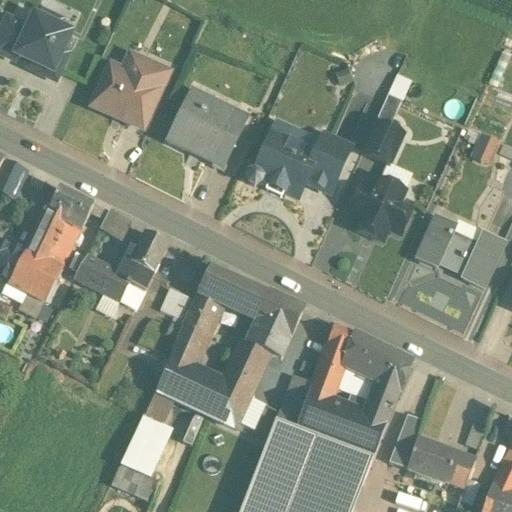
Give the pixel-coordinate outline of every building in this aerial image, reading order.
[(70,34),(33,16),(28,28),(15,55),(16,55),(38,66),(52,72),(62,51),(70,34)] [(7,18),(0,32),(0,54),(13,60),(16,55),(15,55),(28,28),(7,18)] [(230,30),(224,53),(245,58),(251,36),(230,30)] [(62,51),(52,72),(38,66),(36,71),(55,80),(68,54),(62,51)] [(139,80),(108,66),(92,102),(123,116),(120,121),(142,130),(168,73),(146,64),(139,80)] [(398,77),(377,120),(385,123),(387,119),(392,122),(411,83),(398,77)] [(246,120),(191,93),(166,143),(187,153),(189,149),(224,166),(246,120)] [(403,134),(378,123),(363,156),(388,167),(403,134)] [(482,138),(468,132),(464,140),(478,146),(482,138)] [(316,154),(273,134),(256,171),(254,170),(249,173),(246,178),(248,184),(254,187),(260,185),(261,183),(297,199),(304,183),(330,195),(350,149),(323,137),(316,154)] [(497,144),(482,137),(482,138),(478,146),(475,154),(490,161),(497,144)] [(26,171),(4,161),(0,168),(0,190),(14,197),(26,171)] [(404,192),(379,181),(373,193),(361,188),(349,213),(362,219),(356,231),(381,243),(387,230),(400,236),(411,210),(399,205),(404,192)] [(94,206),(58,187),(46,212),(65,221),(64,223),(78,230),(81,231),(94,206)] [(65,221),(46,212),(27,252),(45,262),(57,237),(64,223),(65,221)] [(127,223),(109,212),(100,229),(118,240),(127,223)] [(477,248),(452,236),(455,229),(436,220),(417,260),(436,269),(438,264),(465,276),(462,281),(482,291),(503,246),(482,236),(477,248)] [(78,230),(64,223),(57,237),(62,239),(67,242),(71,244),(78,230)] [(168,246),(145,234),(136,251),(131,248),(125,261),(121,259),(114,271),(112,275),(127,283),(144,292),(168,246)] [(0,276),(10,282),(23,255),(0,242),(0,276)] [(27,252),(26,251),(23,255),(10,282),(9,282),(46,301),(62,270),(27,252)] [(114,271),(86,256),(74,279),(117,302),(127,283),(112,275),(114,271)] [(267,293),(210,267),(197,294),(183,325),(184,326),(171,357),(192,367),(209,328),(214,331),(225,306),(254,320),(267,293)] [(144,292),(127,283),(117,302),(135,311),(144,292)] [(191,298),(169,288),(160,310),(181,319),(191,298)] [(302,309),(267,292),(267,293),(254,320),(244,341),(240,339),(221,381),(224,382),(210,414),(237,427),(239,422),(253,428),(265,403),(251,396),(258,382),(238,372),(249,350),(268,359),(271,353),(281,358),(302,309)] [(11,306),(0,300),(0,313),(6,317),(11,306)] [(355,334),(334,324),(329,339),(351,347),(355,334)] [(0,331),(0,344),(18,353),(23,343),(0,331)] [(412,361),(355,334),(351,347),(349,351),(381,367),(369,399),(376,406),(377,402),(392,408),(412,361)] [(313,382),(310,390),(332,398),(349,351),(351,347),(329,339),(313,382)] [(268,359),(249,350),(238,372),(258,382),(268,359)] [(192,367),(171,357),(156,389),(210,414),(224,382),(221,381),(192,367)] [(313,382),(292,374),(275,419),(297,427),(310,390),(313,382)] [(175,399),(156,389),(145,414),(164,423),(175,399)] [(373,457),(392,408),(377,402),(376,406),(369,399),(365,411),(332,398),(310,390),(297,427),(373,457)] [(164,423),(145,414),(121,463),(150,474),(173,427),(164,423)] [(406,414),(389,462),(407,468),(417,437),(423,420),(406,414)] [(511,417),(509,416),(502,432),(511,438),(511,451),(504,465),(506,466),(501,475),(499,474),(493,484),(482,511),(505,511),(511,495),(511,417)] [(297,427),(275,419),(240,511),(351,511),(373,457),(297,427)] [(484,429),(472,425),(465,444),(477,449),(484,429)] [(475,459),(417,437),(407,468),(446,483),(464,490),(475,459)] [(121,463),(113,481),(153,496),(160,478),(150,474),(121,463)] [(455,511),(464,490),(446,483),(437,506),(453,511),(455,511)]
